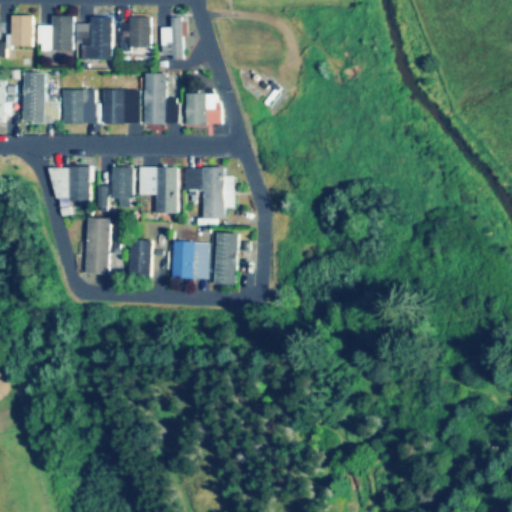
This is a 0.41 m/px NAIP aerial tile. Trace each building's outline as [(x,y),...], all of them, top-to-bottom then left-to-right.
[(36,15),(14,15),(14,46),(36,46),(36,15)] [(77,50),(77,16),(55,16),(55,25),(44,25),(44,50),(77,50)] [(116,16),(94,17),(94,23),(81,23),(81,45),(89,45),(89,59),(116,59),(116,16)] [(125,49),(155,49),(155,17),(132,17),(132,23),(125,23),(125,49)] [(165,28),(165,57),(187,57),(187,17),(176,17),(176,28),(165,28)] [(27,73),(26,123),(60,123),(60,98),(48,98),(49,73),(27,73)] [(148,73),(148,123),(169,123),(170,73),(148,73)] [(0,122),(8,123),(8,76),(0,76),(0,122)] [(67,89),(67,124),(101,124),(101,89),(67,89)] [(143,90),(107,90),(107,123),(143,123),(143,90)] [(190,94),(190,124),(223,124),(223,94),(190,94)] [(55,167),(55,199),(63,199),(64,209),(73,209),(73,200),(94,200),(93,166),(55,167)] [(137,167),(115,167),(115,186),(102,186),(102,206),(111,206),(111,198),(137,198),(137,167)] [(159,213),(181,213),(181,167),(143,167),(143,195),(159,195),(159,213)] [(229,168),(190,169),(191,190),(206,190),(207,219),(229,219),(228,206),(230,206),(229,168)] [(113,218),(90,218),(89,274),(113,274),(113,218)] [(240,285),(242,234),(220,233),(218,285),(240,285)] [(155,277),(155,239),(134,239),(134,277),(155,277)] [(176,278),(212,278),(212,242),(176,242),(176,278)]
